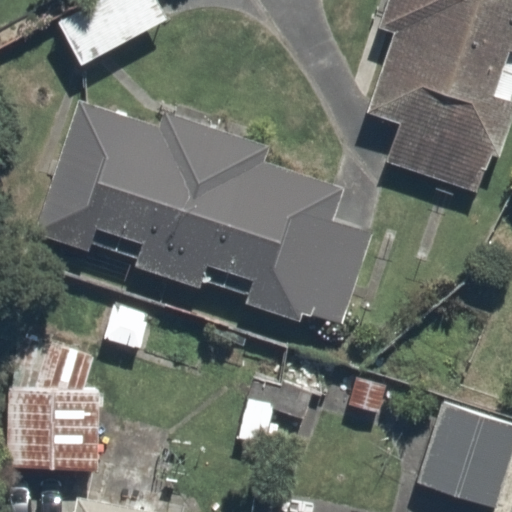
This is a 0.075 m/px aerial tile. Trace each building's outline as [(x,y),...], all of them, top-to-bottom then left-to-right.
[(158,0),(72,0),(64,5),(92,52),(164,9),(158,0)] [(511,0),(372,0),(365,22),(374,25),(350,97),(388,110),(374,153),(474,187),(511,72),(511,0)] [(50,242),(337,322),(367,216),(329,205),(337,179),(249,154),(253,138),(92,93),(50,242)] [(138,348),(148,307),(105,296),(95,338),(138,348)] [(82,384),(85,332),(5,326),(0,398),(0,459),(91,466),(97,385),(82,384)] [(240,328),(228,369),(243,374),(225,437),(257,446),(287,341),(240,328)] [(493,503),(511,447),(511,419),(430,392),(403,473),(493,503)] [(173,511),(66,488),(60,511),(173,511)] [(373,511),(265,494),(262,511),(373,511)]
